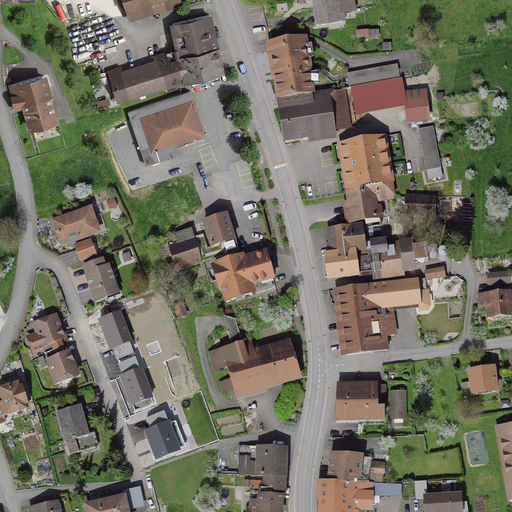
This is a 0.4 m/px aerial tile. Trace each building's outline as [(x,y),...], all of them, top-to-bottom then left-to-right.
[(122,0),(127,16),(178,0),(122,0)] [(313,15),(317,14),(318,23),(341,20),(340,13),(352,11),(350,0),(336,0),(315,3),(316,7),(312,7),(313,15)] [(184,81),(221,71),(208,15),(171,24),(184,81)] [(268,44),(278,100),(300,96),(311,94),(302,38),(268,44)] [(165,85),(164,84),(175,80),(166,53),(155,57),(156,61),(122,73),(120,67),(108,71),(118,100),(129,97),(165,85)] [(348,89),(367,85),(398,79),(396,69),(346,78),(348,89)] [(15,110),(25,107),(31,127),(54,121),(41,77),(42,77),(42,76),(8,85),(15,110)] [(300,96),(302,105),(279,109),(284,140),(334,132),(334,130),(347,128),(343,102),(346,101),(344,91),(342,91),(326,93),(326,92),(300,96)] [(403,94),(407,123),(427,121),(424,91),(403,94)] [(127,112),(145,165),(165,158),(162,148),(197,137),(189,114),(196,111),(192,99),(185,101),(185,102),(140,117),(137,109),(127,112)] [(348,163),(349,170),(343,171),(347,193),(391,185),(383,137),(339,145),(342,164),(348,163)] [(438,161),(424,164),(425,171),(440,168),(438,161)] [(347,193),(348,203),(346,203),(349,223),(363,220),(365,229),(381,226),(379,217),(382,217),(380,206),(374,207),(372,200),(393,196),(391,185),(347,193)] [(434,216),(434,198),(404,197),(404,215),(434,216)] [(80,240),(79,238),(97,232),(89,210),(53,222),(58,238),(67,235),(70,244),(80,240)] [(214,258),(236,252),(225,216),(203,223),(214,258)] [(365,250),(361,225),(326,229),(330,255),(354,252),(357,251),(365,250)] [(176,244),(193,238),(190,229),(174,235),(176,244)] [(202,236),(193,238),(176,244),(167,246),(171,258),(165,260),(169,272),(200,262),(197,253),(206,250),(202,236)] [(385,247),(387,256),(371,258),(373,273),(402,270),(402,268),(414,266),(413,263),(427,262),(427,260),(437,259),(439,261),(441,262),(443,262),(445,261),(446,259),(447,257),(446,254),(444,252),(442,252),(441,251),(436,250),(425,246),(411,248),(411,243),(399,245),(399,238),(387,239),(388,246),(385,247)] [(83,249),(76,251),(79,258),(93,253),(89,241),(81,243),(83,249)] [(358,260),(366,259),(365,250),(357,251),(358,260)] [(327,279),(357,275),(354,252),(330,255),(324,256),(327,279)] [(253,287),(255,294),(274,288),(264,255),(242,262),(240,257),(215,265),(216,267),(212,268),(216,281),(220,280),(226,301),(235,298),(234,294),(241,293),(242,296),(251,293),(250,288),(253,287)] [(88,280),(95,301),(106,297),(105,293),(115,290),(107,267),(104,268),(101,261),(86,266),(90,279),(88,280)] [(424,272),(426,280),(444,277),(442,268),(424,272)] [(503,281),(502,274),(487,275),(488,283),(503,281)] [(389,305),(418,302),(415,281),(376,285),(337,290),(346,356),(387,351),(385,337),(393,336),(389,305)] [(510,316),(508,292),(478,295),(479,307),(487,307),(487,310),(488,318),(489,318),(492,320),(495,320),(498,317),(510,316)] [(181,304),(175,307),(178,318),(185,316),(181,304)] [(120,311),(99,319),(110,348),(131,340),(120,311)] [(33,353),(42,349),(44,354),(61,348),(58,340),(62,338),(54,317),(33,325),(38,339),(29,342),(33,353)] [(229,392),(230,397),(234,395),(234,394),(297,377),(287,345),(254,354),(250,341),(241,343),(234,320),(233,320),(224,323),(227,333),(231,346),(222,349),(208,354),(213,371),(225,367),(229,381),(220,384),(223,394),(229,392)] [(55,383),(76,375),(68,354),(64,355),(61,348),(44,354),(55,383)] [(142,367),(120,376),(131,404),(153,396),(142,367)] [(496,391),(492,367),(468,371),(468,372),(469,372),(472,394),(496,391)] [(0,395),(2,403),(0,403),(0,424),(4,423),(2,417),(26,409),(17,383),(14,384),(0,388),(0,395)] [(337,386),(334,420),(383,419),(383,409),(384,409),(384,387),(376,387),(376,385),(337,386)] [(402,392),(391,392),(392,412),(403,412),(402,392)] [(93,433),(87,435),(79,406),(56,412),(68,455),(97,447),(93,433)] [(170,420),(144,429),(156,459),(181,449),(170,420)] [(511,428),(511,429),(511,424),(496,427),(509,502),(511,500),(511,428)] [(239,447),(238,475),(264,476),(284,477),(285,449),(239,447)] [(329,482),(372,484),(381,483),(383,464),(374,463),(374,464),(371,464),(371,458),(345,456),(345,451),(334,450),(333,456),(329,482)] [(263,492),(250,491),(248,508),(257,509),(257,511),(279,511),(281,498),(282,498),(284,477),(264,476),(263,492)] [(319,511),(370,511),(372,484),(329,482),(322,481),(321,483),(322,483),(321,500),(319,511)] [(449,482),(441,483),(441,492),(449,491),(449,482)] [(126,511),(123,498),(104,502),(106,511),(126,511)] [(106,511),(104,502),(85,506),(86,511),(106,511)]
